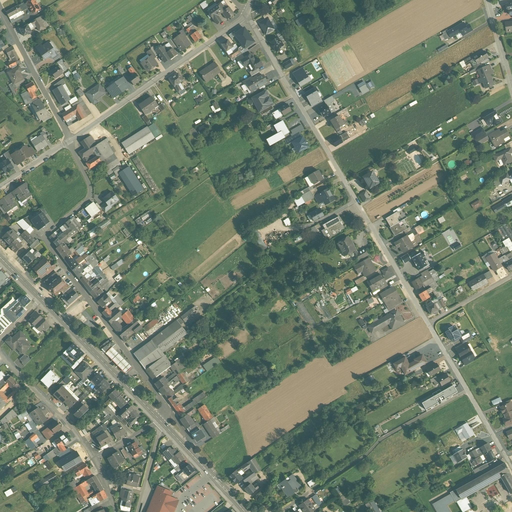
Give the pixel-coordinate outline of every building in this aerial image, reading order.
[(33,0),(31,0),(27,3),(30,8),(33,14),(40,9),(33,0)] [(23,3),(6,12),(9,18),(18,13),(21,11),(21,12),(27,9),(24,5),(23,3)] [(219,9),(217,6),(208,12),(217,25),(217,24),(217,23),(220,21),(221,22),(217,16),(219,14),(222,12),(219,9)] [(225,10),(222,12),(227,20),(234,15),(229,8),(225,10)] [(18,13),(9,18),(10,21),(24,14),(23,13),(22,13),(21,12),(21,11),(18,13)] [(269,22),(273,19),(269,13),(263,17),(265,20),(267,19),(269,22)] [(24,14),(10,21),(12,24),(25,16),(24,14)] [(303,16),(295,21),(299,26),(307,21),(303,16)] [(47,27),(41,17),(38,18),(45,28),(47,27)] [(38,18),(30,23),(34,29),(36,27),(39,32),(45,28),(38,18)] [(259,23),(266,35),(274,30),(269,22),(267,19),(265,20),(259,23)] [(463,23),(452,30),(456,35),(456,36),(461,33),(463,36),(472,31),(469,25),(465,27),(463,23)] [(27,25),(19,30),(23,36),(27,34),(29,35),(30,34),(30,33),(31,33),(30,31),(27,26),(27,25)] [(242,46),(245,49),(254,43),(244,28),(238,33),(235,35),(236,36),(242,46)] [(229,35),(231,39),(236,36),(235,35),(238,33),(236,30),(229,35)] [(193,34),(190,36),(195,43),(201,38),(197,31),(193,34)] [(448,32),(442,35),(445,41),(448,39),(449,40),(451,38),(448,32)] [(181,35),(174,40),(173,39),(182,51),(182,50),(189,45),(190,46),(184,38),(182,34),(181,35)] [(278,38),(270,43),(276,52),(281,49),(282,46),(283,46),(281,41),(280,42),(278,38)] [(228,40),(221,44),(226,52),(230,49),(233,47),(228,40)] [(42,47),(37,50),(37,51),(38,50),(40,52),(40,53),(42,55),(41,56),(44,60),(50,57),(51,59),(52,58),(54,57),(52,55),(56,52),(55,53),(52,49),(51,49),(48,44),(49,44),(48,43),(42,47)] [(160,45),(155,49),(156,50),(155,51),(158,54),(164,63),(170,58),(166,53),(162,48),(161,47),(160,45)] [(13,47),(5,51),(8,57),(12,55),(14,59),(18,57),(13,47)] [(168,52),(166,53),(170,58),(170,60),(177,55),(172,49),(168,52)] [(232,53),(228,55),(231,59),(235,56),(240,52),(238,49),(232,53)] [(151,50),(146,53),(149,57),(151,56),(153,59),(156,57),(155,56),(151,50)] [(485,52),(474,58),(475,58),(476,60),(471,63),(473,66),(480,62),(488,58),(485,52)] [(244,53),(236,59),(238,62),(241,61),(240,60),(246,57),(244,53)] [(251,54),(246,57),(240,60),(241,61),(244,67),(248,65),(255,61),(251,54)] [(149,57),(141,63),(147,72),(157,65),(153,59),(151,56),(149,57)] [(470,57),(464,61),(466,66),(471,63),(476,60),(475,58),(472,60),(470,57)] [(258,59),(255,61),(248,65),(251,72),(257,68),(262,66),(258,59)] [(289,60),(283,64),(286,70),(292,66),(289,60)] [(206,69),(200,72),(202,76),(205,81),(212,76),(212,77),(220,72),(215,63),(206,69)] [(63,64),(59,66),(62,71),(61,71),(62,73),(67,70),(63,64)] [(59,66),(50,72),(55,79),(62,74),(62,73),(61,71),(62,71),(59,66)] [(483,68),(480,70),(479,71),(481,78),(490,74),(490,75),(493,73),(490,66),(483,68)] [(19,67),(10,72),(12,75),(8,76),(13,83),(13,85),(14,84),(23,80),(20,73),(21,72),(19,67)] [(257,68),(251,72),(249,73),(251,77),(259,72),(257,68)] [(293,74),(295,77),(303,73),(301,69),(293,74)] [(76,80),(80,77),(76,70),(72,73),(76,80)] [(304,72),(303,73),(295,77),(300,87),(311,81),(308,77),(307,77),(304,72)] [(132,76),(128,78),(133,86),(140,81),(135,74),(132,76)] [(178,74),(169,79),(174,87),(177,85),(180,83),(183,81),(178,74)] [(490,74),(481,78),(483,83),(486,89),(494,85),(490,75),(490,74)] [(263,76),(255,81),(254,79),(252,80),(246,83),(250,91),(257,87),(258,88),(269,82),(266,78),(264,79),(263,76)] [(62,79),(53,86),(55,89),(61,86),(65,84),(62,79)] [(121,80),(115,84),(121,93),(127,88),(125,85),(124,85),(121,80)] [(366,84),(369,89),(375,86),(372,81),(366,84)] [(13,83),(8,86),(12,93),(17,89),(14,84),(13,85),(13,83)] [(32,83),(25,87),(29,94),(33,92),(36,90),(32,83)] [(115,84),(109,88),(113,93),(112,93),(113,93),(115,97),(121,93),(115,84)] [(99,86),(86,94),(86,93),(85,94),(93,105),(97,102),(96,101),(105,95),(99,85),(98,85),(99,86)] [(365,85),(360,88),(363,94),(368,91),(365,85)] [(61,86),(55,89),(53,91),(61,105),(69,100),(61,86)] [(305,94),(311,104),(320,99),(317,93),(318,93),(315,88),(305,94)] [(80,89),(76,92),(80,98),(84,95),(80,89)] [(266,91),(248,101),(251,106),(254,104),(259,113),(271,106),(273,105),(268,96),(266,91)] [(152,97),(139,107),(144,115),(157,105),(152,97)] [(332,97),(324,101),(326,105),(330,103),(334,101),(332,97)] [(91,114),(80,98),(78,99),(80,104),(79,105),(86,116),(91,114)] [(34,106),(32,107),(36,113),(45,109),(41,102),(34,106)] [(330,103),(326,105),(331,114),(334,111),(330,103)] [(287,104),(278,110),(282,116),(291,111),(287,104)] [(79,105),(77,106),(84,118),(86,116),(79,105)] [(326,105),(318,110),(322,118),(328,115),(329,115),(331,114),(326,105)] [(77,106),(72,109),(75,115),(79,121),(84,118),(77,106)] [(271,106),(259,113),(261,116),(273,109),(271,106)] [(345,108),(334,115),(335,118),(338,116),(339,116),(347,111),(345,108)] [(45,109),(36,113),(40,121),(41,120),(48,116),(45,109)] [(72,109),(61,115),(65,121),(75,115),(72,109)] [(278,110),(272,114),(275,120),(282,116),(278,110)] [(495,112),(484,118),(488,125),(492,122),(494,126),(501,122),(495,112)] [(335,118),(330,121),(335,130),(339,127),(339,128),(344,125),(341,121),(339,116),(338,116),(335,118)] [(282,121),(273,125),(274,127),(273,128),(277,135),(269,140),(272,145),(284,138),(283,135),(288,132),(282,121)] [(147,128),(154,138),(161,134),(154,124),(147,128)] [(270,125),(260,131),(261,134),(272,129),(270,125)] [(292,137),(285,141),(287,145),(292,142),(292,143),(301,138),(298,133),(304,130),(301,125),(290,130),(292,133),(290,134),(292,137)] [(147,127),(121,143),(129,155),(154,138),(147,128),(147,127)] [(482,129),(476,132),(479,138),(486,134),(482,129)] [(498,130),(489,136),(496,147),(504,142),(504,143),(505,143),(503,140),(510,136),(506,130),(503,132),(500,134),(498,130)] [(346,132),(339,136),(343,142),(350,138),(346,132)] [(479,138),(475,140),(478,145),(482,143),(481,142),(488,138),(486,134),(479,138)] [(41,136),(31,142),(37,151),(47,145),(44,139),(41,136)] [(97,145),(90,136),(85,139),(92,149),(97,145)] [(331,141),(335,147),(343,142),(339,136),(331,141)] [(301,138),(292,143),(295,148),(297,151),(298,153),(307,147),(306,145),(306,143),(305,141),(304,141),(302,138),(301,138)] [(92,149),(85,139),(80,143),(85,149),(82,151),(85,157),(93,152),(97,157),(100,163),(114,154),(107,143),(105,140),(97,145),(92,149)] [(409,154),(419,149),(417,145),(407,150),(409,154)] [(28,150),(26,147),(20,151),(26,160),(32,156),(32,155),(28,150)] [(507,150),(494,156),(496,162),(502,159),(504,166),(509,164),(508,162),(511,160),(511,157),(510,154),(511,153),(511,150),(511,148),(507,150)] [(20,151),(14,155),(15,158),(16,158),(19,164),(20,164),(26,160),(20,151)] [(12,159),(7,152),(3,155),(7,160),(9,162),(12,159)] [(114,154),(100,163),(107,173),(112,170),(116,167),(121,164),(114,154)] [(95,158),(86,164),(89,170),(100,163),(97,157),(95,158)] [(137,157),(132,160),(154,194),(159,191),(137,157)] [(7,160),(5,162),(3,161),(2,163),(0,164),(0,165),(5,173),(13,168),(9,162),(7,160)] [(116,167),(112,170),(114,173),(117,177),(119,175),(118,173),(120,172),(116,167)] [(119,175),(133,197),(144,190),(129,167),(120,172),(118,173),(119,175)] [(318,171),(308,176),(309,177),(314,185),(323,180),(318,171)] [(372,172),(363,177),(366,181),(365,182),(367,184),(370,188),(375,185),(376,185),(376,184),(378,183),(372,172)] [(507,174),(499,179),(502,185),(511,179),(507,174)] [(314,185),(309,177),(305,179),(310,187),(314,185)] [(310,187),(308,188),(302,191),(304,194),(310,191),(315,188),(314,185),(310,187)] [(24,186),(23,186),(19,189),(26,199),(31,196),(27,190),(24,186)] [(315,188),(310,191),(304,194),(300,196),(294,200),(298,207),(304,203),(314,198),(315,197),(319,195),(315,188)] [(19,189),(15,192),(14,193),(17,196),(21,203),(26,199),(19,189)] [(319,195),(315,197),(318,204),(323,201),(325,205),(334,200),(328,190),(319,195)] [(117,200),(111,192),(103,199),(106,203),(109,207),(109,206),(117,200)] [(369,199),(365,192),(360,195),(364,202),(369,199)] [(9,196),(9,197),(8,196),(4,199),(12,210),(16,206),(12,200),(9,196)] [(12,210),(4,199),(0,202),(0,203),(2,207),(6,213),(12,210)] [(471,204),(473,209),(482,205),(479,199),(471,204)] [(97,203),(94,205),(93,203),(85,209),(92,218),(102,209),(97,203)] [(106,203),(101,208),(105,213),(111,208),(109,206),(109,207),(106,203)] [(314,221),(323,216),(319,209),(310,214),(314,221)] [(394,214),(386,219),(390,227),(390,228),(398,223),(399,223),(396,219),(397,218),(400,216),(398,212),(394,214)] [(43,214),(32,221),(38,231),(49,224),(44,216),(43,214)] [(82,228),(73,217),(69,221),(78,231),(82,228)] [(333,220),(322,226),(325,229),(325,231),(327,230),(331,237),(340,232),(340,231),(344,229),(340,222),(341,222),(339,217),(333,220)] [(140,228),(144,225),(139,218),(135,221),(140,228)] [(30,227),(22,219),(16,223),(25,231),(30,227)] [(90,237),(111,223),(108,219),(88,233),(90,237)] [(69,221),(60,228),(64,233),(65,232),(69,237),(78,231),(69,221)] [(398,223),(390,228),(390,227),(390,228),(395,236),(403,231),(407,229),(406,229),(404,225),(402,227),(401,227),(400,227),(398,223)] [(511,230),(508,224),(496,230),(503,242),(509,239),(511,243),(511,230)] [(411,230),(405,234),(407,237),(412,234),(413,237),(417,234),(414,228),(411,230)] [(19,237),(12,229),(8,233),(7,233),(2,238),(10,246),(16,240),(18,238),(19,237)] [(331,237),(327,230),(325,231),(325,229),(322,231),(326,239),(331,237)] [(25,231),(21,235),(31,245),(35,241),(25,231)] [(57,239),(53,242),(57,248),(60,245),(63,243),(63,242),(69,237),(65,232),(64,233),(57,239)] [(53,234),(49,237),(53,242),(57,239),(53,234)] [(268,246),(262,236),(256,239),(262,250),(268,246)] [(348,237),(337,244),(342,253),(344,252),(346,256),(353,252),(356,250),(348,237)] [(405,237),(394,244),(397,248),(399,247),(403,253),(413,247),(410,243),(409,243),(405,237)] [(511,243),(509,239),(503,242),(506,247),(508,246),(510,251),(511,249),(511,243)] [(19,243),(16,240),(10,246),(9,247),(15,253),(22,246),(19,243)] [(31,245),(30,247),(32,250),(40,242),(37,240),(35,241),(31,245)] [(71,248),(69,250),(72,255),(80,248),(76,244),(73,246),(71,248)] [(64,251),(60,245),(57,248),(56,248),(61,254),(64,251)] [(88,257),(82,249),(77,253),(81,258),(83,261),(88,257)] [(357,253),(355,255),(358,261),(368,255),(365,249),(357,253)] [(69,250),(65,253),(64,251),(61,254),(65,260),(72,255),(69,250)] [(29,252),(23,258),(22,258),(25,261),(29,265),(35,259),(32,255),(29,252)] [(415,256),(411,258),(414,263),(414,264),(416,267),(419,271),(429,265),(427,261),(424,262),(422,258),(425,256),(423,252),(415,256)] [(409,257),(407,254),(400,258),(404,264),(411,260),(410,259),(409,257)] [(487,258),(486,258),(489,262),(494,271),(502,267),(501,265),(498,259),(495,254),(487,258)] [(506,255),(501,258),(504,263),(505,265),(510,262),(506,255)] [(98,264),(91,256),(88,258),(86,260),(93,268),(98,264)] [(75,261),(74,262),(71,259),(66,262),(72,270),(78,266),(79,265),(78,265),(76,262),(75,261)] [(369,259),(354,267),(358,274),(364,271),(367,276),(376,271),(369,259)] [(51,268),(44,260),(40,263),(40,264),(34,270),(41,277),(46,273),(45,273),(51,268)] [(53,265),(51,268),(45,273),(46,273),(47,275),(56,268),(53,265)] [(89,266),(84,270),(87,274),(92,270),(91,270),(89,266)] [(84,270),(81,267),(80,268),(74,273),(80,280),(84,276),(87,274),(84,270)] [(388,267),(382,271),(385,276),(391,273),(388,267)] [(94,269),(90,273),(94,278),(99,274),(94,269)] [(418,279),(422,286),(424,285),(425,287),(435,282),(439,279),(434,270),(428,273),(426,271),(421,274),(423,276),(418,279)] [(490,271),(483,275),(487,281),(493,277),(490,271)] [(55,273),(44,282),(45,282),(51,290),(51,291),(52,291),(56,295),(60,292),(67,286),(66,286),(55,273)] [(90,273),(85,277),(89,282),(90,281),(94,278),(90,273)] [(101,273),(99,274),(101,277),(104,281),(102,283),(100,284),(102,287),(108,281),(101,273)] [(114,278),(117,282),(123,278),(119,274),(114,278)] [(380,275),(367,282),(371,288),(372,287),(374,291),(379,289),(379,288),(384,285),(385,285),(384,282),(380,275)] [(483,275),(471,282),(468,284),(472,291),(475,290),(483,285),(483,286),(488,283),(487,281),(483,275)] [(85,277),(84,276),(80,280),(84,286),(89,282),(85,277)] [(365,276),(355,282),(357,285),(366,279),(365,276)] [(190,278),(184,283),(187,286),(193,281),(190,278)] [(99,279),(92,284),(95,288),(96,287),(100,284),(102,283),(99,279)] [(422,286),(418,279),(411,283),(415,290),(422,286)] [(92,284),(90,281),(89,282),(84,286),(89,292),(95,288),(92,284)] [(427,294),(432,291),(436,299),(441,296),(437,289),(438,288),(435,282),(425,287),(427,290),(425,291),(427,294)] [(67,285),(66,286),(67,286),(60,292),(63,294),(70,288),(67,285)] [(347,295),(358,290),(356,286),(346,291),(347,295)] [(95,288),(89,292),(95,299),(103,293),(100,289),(98,290),(96,287),(95,288)] [(70,288),(63,294),(66,298),(72,292),(70,288)] [(380,291),(374,295),(376,299),(381,297),(380,295),(388,290),(387,288),(380,291)] [(388,290),(380,295),(381,297),(384,303),(396,296),(398,295),(393,288),(388,290)] [(66,298),(65,298),(70,305),(78,298),(73,291),(72,292),(66,298)] [(425,291),(418,295),(422,302),(429,298),(427,294),(425,291)] [(108,293),(98,301),(103,307),(104,306),(113,298),(108,293)] [(123,303),(116,295),(114,297),(119,303),(121,305),(123,303)] [(31,301),(25,296),(19,302),(21,304),(25,307),(31,301)] [(138,302),(141,301),(138,296),(135,298),(135,299),(132,301),(135,304),(138,302)] [(396,296),(384,303),(388,309),(389,308),(393,306),(394,306),(400,302),(396,296)] [(65,298),(62,301),(67,307),(70,305),(65,298)] [(16,309),(13,312),(15,313),(22,307),(23,308),(25,307),(21,304),(16,309)] [(433,304),(426,308),(430,315),(433,313),(434,315),(437,313),(436,311),(437,311),(434,304),(433,304)] [(116,305),(109,310),(110,311),(109,312),(111,314),(118,308),(116,305)] [(108,310),(104,306),(103,307),(99,310),(107,318),(111,314),(109,312),(108,310)] [(195,306),(180,318),(185,323),(199,312),(195,306)] [(22,307),(15,313),(19,318),(26,311),(23,308),(22,307)] [(13,312),(11,309),(4,315),(12,322),(13,324),(19,318),(15,313),(13,312)] [(120,315),(118,317),(120,320),(122,319),(127,325),(134,319),(127,311),(120,315)] [(397,311),(377,322),(368,327),(371,333),(381,328),(380,327),(390,321),(394,328),(403,323),(397,311)] [(114,312),(106,319),(110,324),(115,320),(118,317),(114,312)] [(42,319),(37,314),(37,315),(33,319),(32,318),(32,319),(30,321),(35,326),(42,319)] [(4,315),(0,318),(0,327),(2,329),(4,331),(12,322),(4,315)] [(158,322),(155,318),(143,329),(146,332),(158,322)] [(42,319),(35,326),(40,332),(43,330),(43,329),(47,325),(48,325),(42,319)] [(124,328),(128,333),(132,329),(136,334),(142,329),(134,319),(127,325),(124,328)] [(115,320),(110,324),(115,330),(120,326),(115,320)] [(177,321),(151,341),(151,340),(151,341),(134,354),(145,370),(164,356),(163,353),(187,334),(177,321)] [(458,329),(457,330),(456,331),(453,326),(450,328),(449,325),(444,328),(446,332),(445,333),(450,341),(452,339),(454,342),(460,339),(463,344),(464,343),(465,343),(472,339),(472,338),(473,337),(469,331),(462,335),(458,329)] [(128,333),(124,328),(123,329),(118,333),(125,343),(128,340),(125,336),(129,333),(128,333)] [(20,332),(12,340),(10,338),(6,342),(12,348),(15,345),(16,347),(16,348),(22,354),(26,350),(24,348),(28,345),(22,338),(24,336),(20,332)] [(104,347),(102,349),(106,353),(112,348),(115,345),(112,342),(110,343),(104,347)] [(463,344),(455,348),(457,351),(466,345),(465,343),(464,343),(463,344)] [(84,354),(73,344),(67,349),(70,352),(72,355),(75,358),(78,360),(84,354)] [(457,351),(456,351),(460,357),(470,351),(467,345),(466,345),(457,351)] [(131,367),(112,348),(106,353),(106,354),(109,357),(122,371),(125,373),(131,367)] [(470,351),(460,357),(464,364),(464,363),(472,359),(474,358),(470,351)] [(63,354),(60,357),(71,367),(74,365),(74,364),(66,357),(63,354)] [(24,355),(19,360),(22,363),(27,359),(27,358),(24,355)] [(182,355),(174,361),(175,362),(176,362),(179,366),(183,371),(185,369),(181,365),(186,362),(182,355)] [(403,355),(393,361),(394,363),(404,358),(403,355)] [(164,356),(145,370),(153,380),(157,377),(169,368),(167,365),(166,364),(164,362),(167,360),(164,356)] [(416,361),(409,365),(405,358),(404,358),(394,363),(397,369),(400,367),(405,375),(413,370),(415,373),(421,369),(419,367),(426,363),(422,356),(415,359),(416,361)] [(27,359),(22,363),(21,364),(24,366),(30,360),(28,357),(27,358),(27,359)] [(172,365),(170,367),(173,370),(179,366),(176,362),(175,362),(172,365)] [(210,362),(203,367),(207,372),(214,367),(210,362)] [(85,363),(75,372),(82,380),(83,380),(86,378),(91,372),(87,367),(88,366),(85,363)] [(436,364),(426,369),(430,376),(440,371),(436,364)] [(51,366),(45,372),(47,374),(50,371),(51,371),(53,368),(51,366)] [(179,366),(173,370),(175,373),(177,376),(182,372),(183,371),(179,366)] [(51,371),(50,371),(47,374),(41,381),(47,388),(52,382),(52,381),(54,383),(55,382),(56,383),(60,380),(51,371)] [(182,372),(177,376),(179,379),(183,385),(189,381),(182,372)] [(175,373),(172,375),(173,377),(168,380),(169,382),(175,377),(177,376),(175,373)] [(98,374),(92,380),(97,386),(103,380),(98,374)] [(446,374),(437,379),(433,382),(435,386),(440,383),(441,386),(450,381),(446,374)] [(373,384),(371,380),(374,379),(372,375),(363,379),(367,387),(373,384)] [(71,381),(67,377),(63,381),(67,385),(71,381)] [(155,383),(154,384),(158,390),(166,384),(167,383),(163,377),(160,380),(155,383)] [(169,382),(168,382),(171,386),(178,381),(175,377),(169,382)] [(5,382),(0,387),(0,391),(1,393),(9,386),(8,385),(11,383),(7,380),(5,382)] [(11,383),(8,385),(9,386),(14,392),(16,393),(21,388),(13,380),(11,383)] [(109,385),(103,380),(97,386),(100,388),(98,390),(101,394),(104,391),(108,386),(109,385)] [(166,384),(158,390),(163,396),(164,395),(170,390),(166,384)] [(453,386),(441,392),(441,393),(443,397),(445,399),(457,393),(453,386)] [(66,391),(62,387),(54,395),(58,399),(66,391)] [(170,390),(164,395),(168,399),(174,395),(173,392),(170,389),(170,390)] [(66,391),(58,399),(63,404),(64,402),(71,396),(66,391)] [(120,396),(115,391),(109,396),(111,399),(113,401),(113,402),(114,401),(120,396)] [(14,392),(7,399),(9,401),(17,394),(16,393),(14,392)] [(193,402),(184,408),(182,409),(184,413),(185,412),(192,407),(193,407),(195,405),(207,397),(204,393),(192,400),(193,402)] [(179,401),(174,395),(168,399),(174,408),(178,405),(177,402),(179,401)] [(77,402),(71,396),(64,402),(70,408),(77,402)] [(120,396),(114,401),(118,406),(124,401),(120,396)] [(438,404),(436,401),(434,397),(422,403),(426,410),(438,404)] [(492,402),(494,406),(502,403),(500,398),(492,402)] [(511,403),(504,407),(503,406),(501,408),(504,416),(511,413),(511,403)] [(133,410),(127,404),(117,413),(118,414),(123,419),(129,414),(133,410)] [(19,405),(13,411),(15,413),(21,407),(19,405)] [(79,409),(74,414),(78,419),(88,410),(84,405),(83,406),(79,409)] [(213,418),(203,405),(201,407),(205,412),(201,414),(206,422),(213,418)] [(109,406),(108,407),(107,407),(104,410),(108,415),(112,411),(108,408),(109,407),(109,406)] [(192,407),(185,412),(187,415),(188,415),(189,416),(195,412),(192,407)] [(38,409),(31,414),(35,420),(42,415),(40,412),(41,412),(38,409)] [(13,411),(12,410),(0,421),(2,425),(17,416),(18,416),(15,413),(13,411)] [(31,414),(29,415),(26,417),(30,422),(33,421),(35,420),(31,414)] [(42,415),(35,420),(38,426),(39,426),(47,421),(44,417),(44,418),(42,415)] [(182,419),(180,420),(186,429),(194,424),(191,420),(190,418),(189,416),(188,415),(187,415),(182,419)] [(93,423),(96,426),(101,421),(97,417),(95,419),(96,420),(93,423)] [(30,422),(28,423),(32,429),(36,427),(38,426),(35,420),(33,421),(30,422)] [(212,424),(209,420),(203,424),(212,438),(219,435),(217,433),(215,429),(215,428),(212,424)] [(61,429),(56,422),(49,427),(51,430),(54,434),(61,429)] [(194,424),(186,429),(189,433),(200,426),(197,422),(194,424)] [(467,423),(459,428),(460,428),(456,430),(458,434),(462,432),(466,439),(474,435),(467,423)] [(120,425),(111,430),(116,439),(120,436),(124,433),(120,425)] [(101,426),(91,433),(93,437),(94,436),(99,433),(103,431),(101,426)] [(197,442),(204,437),(198,428),(191,433),(197,442)] [(47,433),(44,430),(41,432),(47,441),(50,438),(49,437),(47,433)] [(105,433),(100,436),(99,433),(94,436),(96,439),(101,448),(105,445),(106,445),(107,445),(107,444),(110,442),(105,433)] [(70,441),(65,434),(58,439),(63,446),(70,441)] [(32,442),(29,439),(25,442),(31,449),(35,446),(32,442)] [(63,446),(58,439),(54,442),(58,448),(61,452),(61,453),(62,453),(66,450),(63,446)] [(141,452),(135,442),(128,446),(128,447),(130,450),(133,456),(137,453),(141,452)] [(488,444),(481,448),(484,454),(491,450),(488,444)] [(480,447),(475,450),(479,457),(480,457),(484,454),(481,448),(480,447)] [(58,455),(62,461),(72,454),(68,448),(66,450),(62,453),(61,453),(58,454),(58,455)] [(172,451),(169,448),(168,449),(164,453),(169,460),(172,458),(178,453),(174,449),(172,451)] [(454,454),(453,455),(454,455),(458,463),(467,458),(468,458),(467,458),(466,456),(467,456),(465,452),(464,452),(463,450),(463,449),(462,450),(454,454)] [(475,450),(469,453),(469,454),(470,454),(473,460),(479,457),(475,450)] [(496,459),(491,450),(484,454),(486,459),(489,463),(496,459)] [(53,451),(47,455),(48,457),(50,459),(50,460),(56,456),(53,451)] [(59,462),(65,472),(82,461),(76,452),(72,454),(62,461),(59,462)] [(124,461),(118,452),(113,455),(113,456),(118,464),(124,461)] [(178,453),(172,458),(175,462),(177,465),(178,465),(184,459),(181,456),(182,455),(179,452),(178,453)] [(118,464),(113,456),(108,459),(113,468),(119,465),(118,464)] [(473,460),(470,463),(472,467),(482,461),(480,457),(479,457),(473,460)] [(253,459),(247,463),(250,468),(252,471),(254,474),(255,474),(261,470),(253,459)] [(53,468),(48,461),(45,464),(49,470),(53,468)] [(247,463),(240,468),(241,470),(243,472),(250,468),(247,463)] [(505,463),(457,491),(461,499),(462,499),(466,497),(501,477),(511,494),(511,493),(511,476),(510,472),(505,463)] [(85,464),(74,471),(75,473),(77,477),(83,474),(89,470),(85,464)] [(194,471),(189,464),(182,470),(184,473),(188,476),(194,471)] [(180,468),(172,475),(174,477),(175,476),(178,473),(181,470),(180,468)] [(237,473),(235,471),(229,476),(236,485),(242,479),(239,475),(237,473)] [(242,479),(244,483),(250,479),(255,476),(256,475),(255,474),(254,474),(252,471),(242,479)] [(48,477),(34,485),(37,490),(57,478),(54,473),(52,474),(48,477)] [(178,473),(175,476),(180,483),(184,480),(181,476),(178,473)] [(302,488),(292,474),(279,483),(282,487),(281,488),(282,489),(283,488),(289,497),(302,488)] [(83,475),(77,479),(78,479),(81,485),(82,484),(86,481),(85,478),(83,475)] [(139,477),(133,475),(132,479),(128,477),(126,484),(126,485),(133,487),(137,488),(139,477)] [(93,477),(86,481),(89,485),(91,484),(95,490),(100,486),(94,476),(93,477)] [(312,480),(307,483),(311,489),(319,483),(317,480),(314,482),(312,480)] [(55,481),(45,487),(49,494),(59,488),(55,481)] [(76,487),(76,488),(80,494),(86,490),(84,487),(82,484),(81,485),(76,487)] [(250,484),(244,489),(250,495),(256,490),(253,487),(250,484)] [(18,485),(9,490),(11,494),(20,489),(18,485)] [(157,487),(156,491),(155,491),(154,496),(153,496),(153,497),(151,501),(151,502),(149,506),(149,507),(147,511),(171,511),(172,510),(173,510),(175,505),(177,500),(173,498),(170,497),(172,493),(172,492),(171,492),(168,491),(165,490),(165,489),(164,489),(161,488),(158,487),(158,486),(157,486),(157,487)] [(80,494),(76,488),(72,490),(81,504),(85,501),(82,498),(80,494)] [(95,490),(88,494),(88,495),(90,498),(92,497),(96,495),(97,494),(95,490)] [(97,494),(96,495),(97,497),(98,499),(97,499),(98,503),(107,498),(103,490),(97,494)] [(132,492),(121,490),(119,497),(122,498),(121,501),(123,502),(122,507),(130,508),(131,506),(130,505),(133,493),(132,492)] [(457,502),(461,499),(457,491),(456,490),(450,493),(451,494),(455,501),(456,502),(457,502)] [(450,511),(447,506),(455,501),(451,494),(433,505),(436,511),(450,511)] [(322,505),(315,495),(311,498),(318,507),(322,505)] [(338,499),(345,509),(348,507),(347,505),(350,503),(347,499),(344,495),(338,499)] [(466,497),(462,499),(461,499),(457,502),(462,511),(465,511),(466,511),(472,508),(466,497)] [(90,498),(88,499),(89,501),(92,506),(90,507),(90,508),(92,510),(98,507),(93,499),(92,500),(93,500),(91,501),(90,498)] [(311,511),(314,510),(307,500),(299,506),(302,511),(311,511)] [(378,511),(372,500),(369,502),(371,505),(372,508),(374,511),(378,511)]
